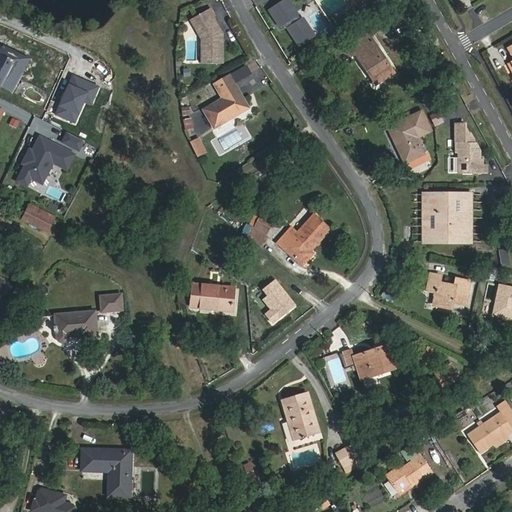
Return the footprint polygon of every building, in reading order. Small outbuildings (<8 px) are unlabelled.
[(302,19),(289,0),(286,0),(271,11),(282,27),(286,24),(301,45),(316,35),(304,17),(302,19)] [(399,25),(413,17),(405,3),(391,12),(399,25)] [(224,38),(227,37),(215,21),(217,20),(212,13),(199,22),(204,29),(198,33),(206,44),(204,65),(224,66),(226,42),(224,42),(224,38)] [(199,22),(193,26),(198,33),(204,29),(199,22)] [(358,50),(379,82),(393,73),(368,34),(346,48),(351,55),(355,52),(358,50)] [(0,84),(11,90),(27,58),(6,47),(1,56),(0,55),(0,84)] [(375,84),(379,82),(358,50),(355,52),(375,84)] [(91,82),(72,74),(56,113),(75,121),(84,101),(91,105),(99,86),(91,82)] [(216,128),(248,109),(230,75),(215,83),(224,99),(205,109),(216,128)] [(413,133),(415,138),(431,131),(423,112),(418,114),(424,127),(413,133)] [(423,154),(415,138),(413,133),(424,127),(418,114),(388,127),(405,163),(408,161),(411,167),(429,159),(426,153),(423,154)] [(19,121),(12,118),(10,124),(16,127),(19,121)] [(184,129),(193,128),(192,118),(183,119),(184,129)] [(83,140),(67,132),(62,141),(78,149),(83,140)] [(75,153),(40,136),(33,150),(30,149),(24,162),(27,163),(18,180),(28,185),(32,177),(43,183),(54,161),(68,168),(75,153)] [(199,136),(189,141),(197,157),(207,152),(199,136)] [(458,173),(486,173),(486,164),(483,164),(479,164),(479,159),(479,151),(475,142),(458,143),(458,173)] [(422,243),(430,243),(429,232),(434,231),(434,221),(430,221),(429,193),(422,194),(422,243)] [(430,243),(461,243),(461,210),(456,210),(456,194),(429,193),(430,221),(434,221),(434,231),(429,232),(430,243)] [(461,210),(461,243),(472,243),(472,193),(456,194),(456,210),(461,210)] [(48,230),(54,217),(31,206),(24,218),(48,230)] [(254,227),(267,234),(273,221),(258,213),(252,226),(254,227)] [(311,250),(330,230),(315,216),(299,233),(292,227),(278,242),(284,249),(303,265),(314,253),(311,250)] [(261,245),(267,234),(254,227),(248,239),(261,245)] [(452,301),(465,304),(469,282),(457,279),(455,287),(439,283),(441,276),(431,274),(428,289),(436,291),(434,304),(451,307),(452,301)] [(0,301),(11,287),(1,281),(0,282),(0,301)] [(263,300),(271,310),(265,314),(273,323),(278,319),(283,315),(295,306),(275,281),(263,290),(268,296),(263,300)] [(192,306),(231,310),(233,288),(194,284),(192,306)] [(511,287),(499,284),(495,305),(493,315),(511,318),(511,287)] [(103,312),(123,310),(121,295),(101,297),(103,312)] [(21,324),(37,305),(30,300),(8,328),(12,332),(19,323),(21,324)] [(80,336),(97,335),(95,311),(57,315),(59,336),(59,339),(60,340),(62,341),(63,342),(65,342),(67,342),(68,340),(68,336),(80,335),(80,336)] [(361,378),(393,369),(386,346),(354,355),(352,347),(344,350),(349,365),(356,363),(361,378)] [(427,347),(425,354),(434,356),(436,349),(427,347)] [(441,387),(459,379),(452,363),(434,371),(441,387)] [(288,407),(298,439),(319,432),(308,395),(306,395),(305,393),(281,400),(284,409),(288,407)] [(492,442),(511,428),(511,427),(511,411),(505,401),(496,407),(499,412),(482,424),(481,421),(477,423),(479,426),(467,434),(480,454),(494,444),(492,442)] [(294,440),(298,439),(288,407),(284,409),(294,440)] [(511,431),(511,429),(511,428),(492,442),(494,444),(496,447),(508,439),(506,436),(511,431)] [(419,446),(432,438),(429,434),(416,442),(419,446)] [(336,453),(347,471),(365,461),(355,442),(336,453)] [(109,471),(108,496),(129,496),(131,450),(83,448),(82,469),(109,471)] [(397,462),(407,455),(403,450),(393,458),(397,462)] [(406,490),(423,477),(422,475),(429,470),(421,458),(414,463),(412,461),(400,469),(398,466),(385,475),(397,492),(404,487),(406,490)] [(383,489),(366,497),(370,506),(387,498),(383,489)] [(44,491),(41,493),(38,501),(37,501),(34,511),(76,511),(77,510),(75,507),(66,505),(68,497),(44,491)]
